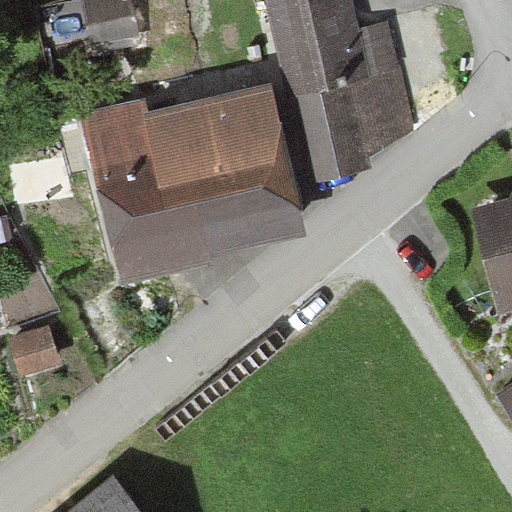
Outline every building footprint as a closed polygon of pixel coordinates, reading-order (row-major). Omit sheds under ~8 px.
[(129,0),(84,0),(95,48),(143,37),(136,9),(129,0)] [(271,0),(309,174),(372,158),(370,149),(413,123),(388,20),(360,27),(353,0),(271,0)] [(139,93),(81,106),(119,272),(215,249),(214,245),(314,221),(278,71),(142,102),(139,93)] [(474,199),(500,305),(511,302),(511,187),(511,190),(474,199)] [(51,318),(10,331),(23,369),(63,356),(51,318)] [(511,377),(498,387),(511,407),(511,377)] [(62,511),(150,511),(115,469),(62,511)]
